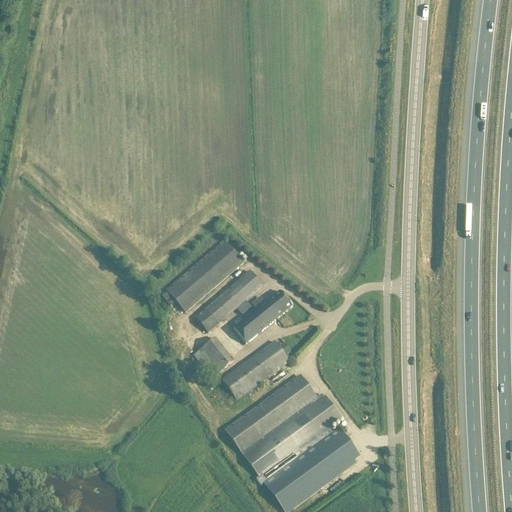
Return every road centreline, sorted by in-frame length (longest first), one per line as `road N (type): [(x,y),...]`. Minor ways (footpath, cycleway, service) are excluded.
road 1 (motorway): [(491,0),(471,224),(479,511)]
road 2 (secondary): [(417,511),(407,284),(423,0)]
road 3 (motorway): [(511,498),(504,335),(511,130)]
